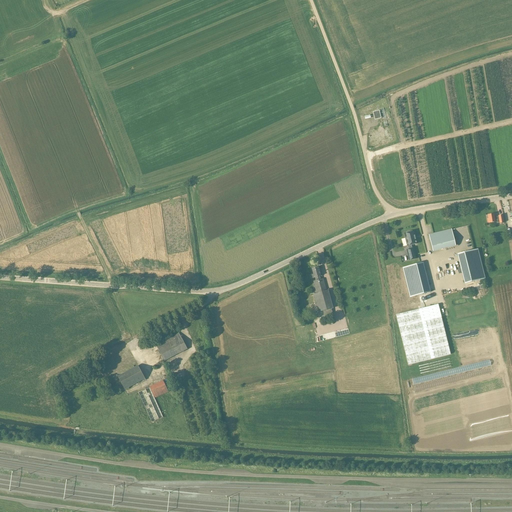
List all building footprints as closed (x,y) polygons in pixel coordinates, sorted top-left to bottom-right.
[(375,120),(381,118),(379,110),(373,112),(375,120)] [(488,223),(496,222),(496,224),(504,223),(502,215),(498,216),(498,217),(495,217),(494,214),(488,215),(489,219),(488,219),(488,223)] [(434,234),(429,235),(433,251),(456,245),(452,229),(434,234)] [(407,233),(404,233),(408,246),(408,249),(407,250),(409,260),(416,259),(413,248),(412,248),(411,245),(417,244),(414,231),(411,232),(410,231),(407,232),(407,233)] [(458,254),(465,284),(485,279),(478,249),(458,254)] [(430,292),(423,263),(403,268),(410,297),(430,292)] [(321,279),(320,276),(321,276),(319,268),(312,269),(313,274),(310,275),(311,279),(315,278),(316,281),(313,281),(316,293),(313,294),(317,308),(313,309),(314,313),(318,312),(319,312),(321,320),(334,317),(332,309),(333,308),(328,290),(327,290),(324,279),(321,279)] [(396,315),(408,364),(451,354),(438,304),(396,315)] [(157,345),(165,361),(180,353),(187,349),(179,333),(157,345)] [(125,390),(145,379),(138,365),(118,376),(125,390)] [(150,387),(138,393),(152,423),(164,417),(155,398),(168,392),(167,390),(172,388),(168,379),(163,381),(163,380),(150,387)]
